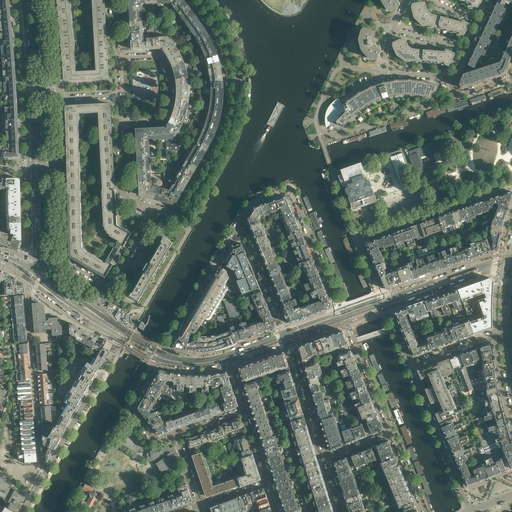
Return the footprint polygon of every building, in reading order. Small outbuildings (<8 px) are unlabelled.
[(382,0),(384,1),(383,2),(382,3),(385,7),(386,7),(388,8),(387,10),(392,12),(396,9),(396,8),(400,5),(399,5),(400,4),(397,0),(395,0),(397,2),(396,2),(394,0),(382,0)] [(179,12),(188,6),(184,1),(175,7),(179,12)] [(425,10),(424,7),(425,7),(424,3),(423,2),(420,3),(419,3),(413,4),(412,7),(412,8),(414,10),(413,11),(412,11),(413,13),(425,10)] [(492,12),(499,15),(502,17),(503,14),(505,9),(503,8),(504,5),(497,2),(495,6),(494,8),(492,12)] [(105,15),(105,3),(94,4),(94,15),(105,15)] [(71,16),(70,7),(70,5),(59,6),(59,11),(59,12),(59,13),(59,14),(60,17),(71,16)] [(183,17),(191,11),(188,6),(179,12),(183,17)] [(430,25),(432,16),(429,15),(428,16),(428,15),(430,13),(430,12),(430,11),(428,10),(428,11),(426,13),(426,12),(425,13),(425,12),(425,10),(413,13),(414,17),(415,17),(417,18),(417,20),(420,24),(421,24),(423,24),(424,25),(424,26),(429,25),(430,25)] [(186,22),(195,16),(191,11),(183,17),(186,22)] [(501,19),(498,18),(499,15),(492,12),(490,16),(490,17),(489,18),(487,22),(487,23),(494,26),(495,23),(498,25),(501,19)] [(106,26),(105,15),(94,15),(95,27),(106,26)] [(437,27),(440,17),(434,15),(434,16),(434,17),(432,16),(430,25),(432,25),(432,27),(437,27)] [(72,28),(71,19),(71,16),(60,17),(60,23),(60,25),(61,29),(72,28)] [(190,27),(199,21),(195,16),(186,22),(190,27)] [(451,31),(454,21),(448,19),(448,18),(447,17),(446,17),(446,18),(445,18),(440,17),(437,27),(439,27),(439,29),(446,29),(446,31),(450,31),(451,31)] [(194,32),(202,26),(199,21),(190,27),(192,31),(194,32)] [(467,30),(470,24),(463,21),(462,21),(461,21),(460,21),(459,21),(459,22),(454,21),(451,31),(452,31),(453,33),(457,33),(459,33),(460,35),(464,35),(466,31),(467,30)] [(496,30),(493,29),(494,26),(487,23),(485,27),(484,29),(482,33),(489,36),(491,34),(493,35),(496,30)] [(107,38),(106,26),(95,27),(96,38),(107,38)] [(197,37),(206,31),(204,29),(202,26),(194,32),(195,34),(197,37)] [(73,39),(72,28),(61,29),(61,34),(61,35),(61,36),(61,37),(62,40),(73,39)] [(374,42),(373,42),(371,42),(371,41),(373,36),(374,36),(374,37),(375,32),(371,31),(371,30),(364,28),(362,30),(362,31),(362,33),(361,34),(359,40),(360,40),(361,42),(360,44),(360,43),(360,44),(361,49),(362,49),(364,50),(363,52),(367,56),(369,57),(369,58),(369,59),(374,60),(378,56),(378,55),(380,52),(380,51),(381,50),(377,46),(376,46),(375,47),(377,49),(376,50),(375,48),(373,46),(372,46),(372,45),(374,45),(374,44),(375,44),(375,43),(375,42),(374,42)] [(207,34),(206,31),(197,37),(199,40),(200,42),(209,37),(207,34)] [(491,40),(488,39),(489,36),(482,33),(480,37),(477,44),(484,47),(486,44),(488,46),(491,40)] [(168,44),(166,42),(170,39),(168,37),(160,38),(160,48),(161,48),(163,47),(163,48),(168,44)] [(211,41),(209,37),(200,42),(200,43),(202,46),(203,48),(212,43),(211,41)] [(107,49),(107,38),(96,38),(96,50),(107,49)] [(74,51),(73,45),(73,39),(62,40),(62,46),(62,48),(63,52),(74,51)] [(175,46),(174,45),(170,39),(166,42),(168,44),(163,48),(164,49),(165,51),(166,53),(175,46)] [(406,46),(405,43),(406,43),(405,39),(403,39),(401,40),(399,40),(393,43),(393,46),(395,48),(395,49),(394,50),(395,51),(406,46)] [(140,49),(140,43),(142,42),(142,40),(132,41),(133,50),(140,49)] [(213,46),(212,43),(203,48),(204,51),(205,53),(215,49),(213,46)] [(486,51),(483,50),(484,47),(477,44),(474,50),(472,54),(479,58),(481,55),(483,56),(486,51)] [(176,48),(175,46),(166,53),(168,55),(169,57),(178,52),(178,51),(177,49),(176,48)] [(414,60),(415,51),(411,51),(411,52),(410,51),(410,50),(412,48),(412,47),(412,46),(410,46),(408,48),(407,49),(407,48),(406,46),(395,51),(397,55),(398,55),(400,55),(400,57),(404,60),(405,60),(407,60),(408,61),(408,62),(413,61),(414,60)] [(511,50),(507,48),(506,51),(503,49),(501,55),(503,56),(502,59),(510,62),(511,58),(511,57),(511,56),(511,50)] [(108,61),(107,49),(96,50),(97,61),(108,61)] [(216,52),(215,49),(205,53),(206,57),(207,59),(217,55),(217,54),(216,52)] [(436,62),(437,52),(431,51),(431,50),(429,49),(428,50),(428,51),(422,50),(421,61),(423,61),(424,62),(424,63),(428,62),(430,61),(431,63),(435,62),(436,62)] [(421,61),(422,50),(416,50),(416,51),(415,51),(414,60),(416,60),(416,62),(421,61)] [(452,60),(455,54),(446,50),(446,51),(444,50),(442,51),(442,52),(437,52),(436,62),(437,62),(438,64),(444,62),(445,64),(448,66),(451,60),(452,60)] [(75,62),(74,53),(74,51),(63,52),(63,57),(63,58),(63,59),(64,63),(75,62)] [(180,55),(178,52),(169,57),(170,60),(171,61),(172,62),(181,58),(180,56),(180,55)] [(474,68),(479,58),(472,54),(470,58),(470,59),(469,60),(469,61),(467,65),(467,64),(467,65),(474,68)] [(218,57),(217,55),(207,59),(208,61),(208,63),(209,65),(219,62),(218,59),(218,57)] [(13,70),(13,58),(2,59),(3,66),(3,71),(13,70)] [(182,59),(181,58),(172,62),(172,63),(173,65),(173,67),(174,68),(184,64),(183,62),(183,61),(182,59)] [(507,68),(507,67),(508,67),(508,66),(509,62),(510,62),(502,59),(501,62),(496,64),(500,75),(504,74),(505,73),(507,69),(507,68)] [(109,72),(108,61),(97,61),(97,70),(101,70),(101,71),(102,71),(102,73),(109,72)] [(75,73),(75,64),(75,62),(64,63),(64,72),(64,75),(71,74),(71,73),(75,73)] [(220,64),(219,62),(209,65),(210,70),(221,68),(220,67),(220,64)] [(184,65),(184,64),(174,68),(175,70),(175,72),(175,73),(186,70),(185,68),(185,67),(184,65)] [(500,75),(496,64),(486,67),(489,78),(493,77),(494,77),(495,76),(495,77),(496,76),(499,75),(500,75)] [(489,78),(486,67),(475,70),(479,82),(483,80),(483,81),(483,80),(485,80),(489,78),(489,79),(489,78)] [(221,70),(221,68),(210,70),(211,74),(211,76),(222,75),(221,72),(221,70)] [(14,82),(13,70),(3,71),(4,83),(14,82)] [(109,77),(109,72),(102,73),(102,71),(101,71),(101,70),(97,70),(97,72),(90,72),(86,72),(87,79),(108,78),(109,77)] [(187,74),(186,70),(175,73),(176,75),(176,76),(177,79),(187,77),(187,75),(187,74)] [(479,82),(475,70),(465,74),(468,85),(472,84),(473,84),(474,83),(475,83),(479,82)] [(468,85),(465,74),(463,74),(462,75),(460,81),(459,82),(459,83),(459,84),(460,87),(460,88),(461,88),(465,86),(468,85)] [(368,105),(375,101),(379,100),(383,99),(383,98),(388,97),(392,96),(396,95),(401,95),(406,95),(410,95),(414,95),(422,96),(427,97),(426,98),(431,99),(432,93),(435,94),(438,86),(425,82),(423,81),(421,81),(412,80),(410,80),(409,80),(407,80),(399,80),(397,80),(396,80),(394,81),(386,82),(386,83),(384,83),(383,83),(381,84),(373,86),(371,87),(370,87),(369,88),(359,93),(350,100),(348,100),(348,101),(347,101),(347,102),(346,103),(345,103),(341,103),(339,100),(338,101),(336,102),(334,103),(333,104),(331,106),(330,108),(329,109),(328,111),(328,113),(327,115),(327,117),(327,119),(327,121),(327,123),(327,124),(327,127),(336,120),(336,121),(336,122),(337,125),(339,123),(341,125),(344,127),(349,120),(348,119),(350,117),(351,118),(354,115),(358,112),(364,108),(364,107),(368,105)] [(15,94),(15,88),(14,82),(4,83),(4,96),(15,94)] [(488,95),(489,100),(505,94),(504,90),(488,95)] [(16,107),(15,101),(15,99),(15,94),(4,96),(5,99),(5,108),(16,107)] [(486,99),(485,94),(469,99),(471,104),(486,99)] [(467,100),(446,106),(448,113),(469,106),(467,100)] [(187,105),(188,103),(177,101),(177,104),(176,106),(176,107),(186,110),(187,109),(187,106),(187,105)] [(111,110),(110,105),(109,104),(88,105),(88,112),(99,112),(100,112),(100,110),(111,110)] [(221,111),(222,108),(211,106),(211,109),(210,111),(210,112),(220,115),(221,112),(221,111)] [(186,111),(186,110),(176,107),(175,109),(175,110),(175,112),(174,113),(185,116),(186,113),(186,111)] [(425,113),(427,120),(446,114),(444,107),(425,113)] [(111,121),(111,110),(100,110),(100,112),(99,112),(100,122),(111,121)] [(77,123),(77,113),(77,112),(74,112),(66,112),(67,124),(77,123)] [(220,117),(220,115),(210,112),(209,115),(209,118),(219,121),(219,120),(220,117)] [(184,117),(185,116),(174,113),(174,114),(173,115),(173,116),(172,118),(182,122),(184,119),(184,117)] [(495,120),(495,118),(494,116),(486,119),(487,121),(488,123),(488,122),(490,127),(497,124),(496,120),(495,120)] [(181,125),(182,122),(172,118),(172,119),(171,120),(171,121),(170,123),(179,128),(180,127),(181,125)] [(218,122),(219,121),(209,118),(208,120),(207,124),(217,127),(218,125),(218,122)] [(112,133),(111,121),(100,122),(101,133),(112,133)] [(406,126),(405,121),(390,126),(392,131),(406,126)] [(78,135),(77,123),(67,124),(67,129),(67,130),(67,131),(67,135),(78,135)] [(178,130),(179,128),(170,123),(169,125),(168,126),(168,127),(168,128),(173,131),(171,134),(175,136),(178,131),(178,130)] [(216,130),(217,127),(207,124),(206,127),(205,130),(215,134),(215,132),(216,130)] [(387,132),(385,127),(367,132),(369,138),(387,132)] [(185,142),(175,136),(171,134),(173,131),(168,128),(167,129),(165,129),(165,128),(165,138),(166,149),(159,149),(159,156),(166,156),(168,156),(177,155),(179,152),(180,150),(181,149),(185,142)] [(145,136),(144,129),(137,130),(137,139),(147,138),(147,136),(145,136)] [(152,138),(152,129),(144,129),(145,136),(147,136),(147,138),(148,138),(152,138)] [(214,136),(215,134),(205,130),(204,132),(202,135),(212,140),(213,137),(214,136)] [(17,143),(17,136),(17,131),(6,132),(6,136),(6,142),(7,143),(7,144),(17,143)] [(112,144),(112,133),(101,133),(101,145),(112,144)] [(78,146),(78,135),(67,135),(67,141),(67,142),(67,143),(68,146),(78,146)] [(211,142),(212,140),(202,135),(201,137),(199,140),(209,146),(211,142)] [(436,171),(438,171),(439,169),(438,167),(437,166),(432,154),(450,147),(452,148),(456,140),(451,137),(439,141),(439,142),(437,143),(437,141),(409,151),(410,155),(409,156),(414,170),(415,169),(418,177),(434,171),(436,171)] [(206,151),(209,146),(199,140),(199,141),(196,146),(206,151)] [(460,152),(464,144),(456,140),(452,148),(460,152)] [(17,157),(17,143),(7,144),(8,148),(3,148),(0,156),(0,157),(4,158),(5,157),(17,157)] [(113,156),(112,144),(101,145),(102,156),(113,156)] [(79,158),(78,146),(68,146),(68,152),(67,153),(67,154),(68,154),(68,158),(79,158)] [(206,151),(196,146),(193,151),(203,156),(206,151)] [(203,156),(193,151),(190,156),(199,162),(203,156)] [(411,187),(405,171),(404,167),(406,166),(402,153),(390,157),(394,166),(402,190),(411,187)] [(114,167),(113,156),(102,156),(102,168),(114,167)] [(199,162),(190,156),(187,162),(196,167),(199,162)] [(79,169),(79,158),(68,158),(68,164),(68,165),(68,166),(68,169),(79,169)] [(196,167),(187,162),(184,167),(193,172),(196,167)] [(371,186),(369,180),(369,181),(369,180),(368,180),(368,178),(370,177),(366,166),(363,167),(361,163),(341,170),(342,174),(338,176),(342,187),(345,186),(345,187),(346,188),(346,189),(345,189),(347,194),(348,194),(349,197),(348,197),(350,203),(351,202),(351,203),(352,202),(352,203),(351,204),(354,210),(376,202),(374,196),(373,196),(373,195),(374,195),(374,194),(372,189),(371,186)] [(114,179),(114,167),(102,168),(103,179),(114,179)] [(193,172),(184,167),(181,172),(190,177),(193,172)] [(79,181),(79,169),(68,169),(68,175),(68,176),(68,177),(68,181),(79,181)] [(190,177),(181,172),(178,177),(178,178),(179,179),(180,178),(187,183),(190,177)] [(183,190),(187,183),(180,178),(179,179),(175,186),(183,190)] [(18,197),(18,184),(18,179),(5,179),(4,186),(7,187),(8,191),(7,191),(7,197),(18,197)] [(115,190),(114,179),(103,179),(104,191),(115,190)] [(79,192),(79,181),(68,181),(68,187),(68,188),(69,189),(69,192),(68,193),(79,192)] [(179,197),(183,190),(175,186),(174,185),(171,191),(171,192),(179,197)] [(154,199),(157,188),(151,186),(151,187),(150,187),(148,197),(149,198),(151,199),(151,198),(154,199)] [(148,197),(150,187),(140,188),(141,196),(148,197)] [(160,200),(163,189),(157,188),(154,199),(155,199),(155,200),(157,200),(158,200),(160,200)] [(167,202),(169,191),(163,189),(160,200),(161,201),(163,202),(164,201),(167,202)] [(131,233),(117,225),(115,190),(104,191),(106,229),(106,230),(107,230),(107,231),(108,231),(108,232),(108,233),(118,239),(117,240),(119,241),(118,242),(119,243),(120,242),(124,244),(125,243),(131,233)] [(176,202),(179,197),(171,192),(171,191),(169,191),(167,202),(173,203),(174,200),(176,202)] [(509,205),(511,196),(511,192),(511,191),(496,197),(497,202),(497,203),(498,203),(498,204),(499,203),(502,201),(502,202),(509,205)] [(104,263),(81,250),(80,192),(79,192),(68,193),(69,205),(68,205),(68,207),(69,207),(69,218),(68,218),(68,220),(69,220),(69,231),(68,232),(68,233),(69,234),(69,245),(69,247),(70,247),(70,255),(71,257),(106,277),(112,267),(111,266),(106,262),(104,261),(104,263)] [(307,196),(303,198),(308,212),(313,210),(307,196)] [(19,210),(18,197),(7,197),(7,210),(19,210)] [(281,206),(289,203),(287,198),(285,197),(275,200),(278,209),(280,209),(281,206)] [(497,203),(497,202),(496,197),(486,200),(489,209),(492,208),(493,204),(497,203)] [(278,209),(275,200),(269,202),(273,214),(276,213),(275,210),(278,209)] [(489,210),(489,209),(486,200),(477,203),(481,214),(489,211),(489,210)] [(507,212),(509,205),(502,202),(502,201),(499,203),(498,204),(499,206),(498,209),(507,212)] [(273,214),(269,202),(263,204),(267,213),(270,212),(271,214),(273,214)] [(292,209),(289,203),(281,206),(280,209),(281,211),(279,212),(280,214),(292,209)] [(481,214),(477,203),(471,206),(475,216),(481,214)] [(268,216),(267,213),(263,204),(256,206),(260,216),(265,214),(265,216),(268,216)] [(260,216),(256,206),(255,207),(250,216),(254,219),(256,218),(258,219),(260,216)] [(475,216),(471,206),(464,208),(470,224),(472,223),(471,219),(472,217),(475,216)] [(470,224),(464,208),(458,210),(462,221),(464,220),(466,221),(468,224),(470,224)] [(505,219),(507,212),(498,209),(496,208),(495,212),(497,212),(495,217),(505,219)] [(295,216),(292,209),(280,214),(281,216),(283,216),(285,220),(295,216)] [(19,240),(19,210),(7,210),(8,223),(8,229),(9,229),(9,232),(9,235),(7,235),(8,234),(6,233),(2,246),(13,250),(14,249),(15,248),(16,248),(19,249),(22,242),(18,240),(19,240)] [(462,221),(458,210),(451,213),(457,228),(459,227),(458,224),(459,222),(462,221)] [(315,230),(320,228),(314,212),(310,214),(315,230)] [(457,228),(451,213),(445,215),(449,225),(451,224),(453,226),(455,229),(457,228)] [(449,225),(445,215),(438,217),(443,229),(444,233),(446,232),(445,229),(446,226),(449,225)] [(260,222),(258,219),(256,218),(254,219),(250,216),(248,220),(250,226),(260,222)] [(297,222),(295,216),(285,220),(287,224),(285,225),(286,227),(297,222)] [(443,229),(438,217),(413,226),(416,237),(417,239),(427,236),(427,235),(443,229)] [(503,227),(505,219),(495,217),(494,219),(493,219),(491,225),(493,224),(503,227)] [(264,228),(263,226),(262,227),(260,222),(250,226),(253,233),(264,228)] [(300,229),(297,222),(286,227),(287,229),(288,229),(290,233),(300,229)] [(502,232),(503,227),(493,224),(491,225),(490,229),(487,227),(485,231),(491,233),(492,236),(502,232)] [(416,237),(413,226),(406,229),(412,247),(416,246),(413,238),(416,237)] [(265,235),(263,231),(265,230),(264,228),(253,233),(256,239),(265,235)] [(303,236),(300,229),(290,233),(291,235),(287,236),(289,240),(293,238),(293,240),(303,236)] [(412,247),(406,229),(399,231),(403,241),(406,240),(409,248),(412,247)] [(323,248),(327,246),(321,230),(316,232),(323,248)] [(403,241),(399,231),(393,233),(397,245),(399,252),(403,250),(400,243),(403,241)] [(498,248),(502,232),(492,236),(490,236),(491,238),(487,239),(491,251),(497,250),(498,248)] [(397,245),(393,233),(386,236),(390,245),(393,244),(394,247),(397,245)] [(269,241),(269,239),(267,240),(265,235),(256,239),(258,246),(269,241)] [(306,244),(303,236),(293,240),(294,242),(291,243),(292,247),(296,246),(296,248),(306,244)] [(390,245),(386,236),(379,238),(382,247),(383,247),(390,245)] [(142,298),(171,247),(171,246),(173,243),(166,239),(166,238),(163,237),(161,241),(163,243),(150,264),(148,263),(148,264),(142,260),(146,254),(141,251),(130,269),(135,272),(139,266),(144,269),(144,270),(146,271),(134,292),(132,291),(129,296),(131,297),(132,297),(138,301),(140,298),(141,298),(142,298)] [(347,237),(342,239),(348,255),(353,253),(347,237)] [(382,247),(379,238),(367,243),(366,244),(369,251),(378,248),(382,247)] [(491,251),(487,239),(481,241),(485,254),(491,251)] [(115,265),(122,252),(125,247),(124,246),(125,243),(124,244),(120,242),(119,243),(118,242),(116,241),(113,246),(114,247),(109,256),(108,256),(105,260),(107,261),(106,262),(111,266),(112,267),(113,264),(115,265)] [(270,248),(269,244),(270,243),(269,241),(258,246),(261,252),(270,248)] [(485,254),(481,241),(475,244),(479,256),(485,254)] [(259,288),(241,243),(234,246),(233,245),(222,264),(226,267),(227,266),(232,269),(232,268),(236,270),(235,272),(239,280),(237,281),(242,294),(254,290),(259,288)] [(309,251),(306,244),(296,248),(297,249),(294,251),(295,255),(299,253),(299,255),(309,251)] [(479,256),(475,244),(470,245),(470,247),(468,248),(468,249),(471,258),(479,256)] [(329,247),(325,249),(331,264),(335,262),(329,247)] [(430,256),(429,251),(427,247),(422,249),(430,273),(436,271),(430,256)] [(464,261),(461,252),(458,253),(456,247),(453,248),(458,263),(464,261)] [(275,254),(274,252),(272,253),(270,248),(261,252),(264,259),(275,254)] [(382,255),(380,249),(378,249),(378,248),(369,251),(372,258),(380,255),(382,255)] [(458,263),(453,248),(450,249),(452,255),(449,256),(453,265),(458,263)] [(471,258),(468,249),(465,251),(464,248),(460,249),(461,252),(464,261),(471,258)] [(430,273),(422,249),(416,251),(417,254),(419,260),(425,275),(430,273)] [(312,258),(309,251),(299,255),(300,257),(297,258),(298,262),(302,260),(302,262),(312,258)] [(453,265),(449,256),(447,257),(445,251),(442,252),(447,267),(453,265)] [(447,267),(442,252),(439,253),(441,259),(438,260),(441,269),(447,267)] [(276,261),(274,257),(276,256),(275,254),(264,259),(266,265),(276,261)] [(383,263),(381,257),(380,255),(372,258),(375,266),(383,263)] [(441,269),(438,260),(435,261),(433,255),(430,256),(436,271),(437,271),(441,269)] [(355,256),(349,258),(355,274),(361,271),(355,256)] [(46,258),(43,260),(48,267),(51,265),(46,258)] [(312,258),(302,262),(299,264),(300,265),(303,264),(306,271),(316,266),(312,258)] [(425,275),(419,260),(416,261),(419,267),(416,268),(419,277),(425,275)] [(280,267),(279,265),(278,266),(276,261),(266,265),(269,272),(280,267)] [(386,274),(384,269),(385,269),(383,263),(375,266),(380,277),(386,275),(386,274)] [(419,277),(416,268),(413,269),(411,263),(408,264),(409,267),(413,279),(419,277)] [(336,264),(332,265),(338,283),(342,281),(336,264)] [(319,275),(316,266),(306,271),(309,277),(305,279),(306,280),(309,279),(319,275)] [(413,279),(409,267),(406,268),(406,266),(403,267),(408,281),(413,279)] [(281,274),(279,270),(281,269),(280,267),(269,272),(272,278),(281,274)] [(408,281),(403,267),(400,268),(400,270),(398,271),(402,283),(408,281)] [(209,318),(228,286),(224,284),(228,277),(225,271),(220,268),(194,312),(204,318),(204,319),(205,319),(209,318)] [(402,283),(398,271),(397,270),(392,272),(396,285),(402,283)] [(362,272),(358,273),(364,289),(368,287),(362,272)] [(396,285),(392,272),(386,274),(386,275),(391,287),(396,285)] [(0,295),(16,294),(14,278),(8,274),(7,276),(7,282),(3,282),(3,284),(0,284),(0,287),(0,288),(0,287),(0,295)] [(284,281),(281,274),(272,278),(274,284),(284,281)] [(303,288),(322,281),(319,275),(309,279),(311,282),(302,285),(303,288)] [(391,287),(386,275),(380,277),(384,288),(386,289),(391,287)] [(492,307),(492,299),(492,295),(493,290),(493,284),(493,280),(491,279),(490,278),(458,290),(463,306),(466,313),(467,317),(468,318),(474,334),(492,327),(492,322),(492,316),(492,307)] [(287,287),(284,281),(274,284),(277,291),(287,287)] [(324,287),(322,281),(303,288),(304,291),(313,288),(314,291),(324,287)] [(339,284),(344,296),(348,294),(343,282),(339,284)] [(289,293),(287,287),(277,291),(280,297),(289,293)] [(324,287),(314,291),(313,291),(315,298),(319,296),(327,293),(324,287)] [(463,306),(458,290),(452,292),(458,308),(459,311),(461,310),(460,307),(463,306)] [(263,296),(261,291),(247,297),(248,300),(253,297),(254,300),(263,296)] [(240,314),(233,295),(228,292),(223,301),(224,302),(230,318),(233,316),(240,314)] [(458,308),(452,292),(446,294),(450,303),(452,302),(455,309),(458,308)] [(292,300),(289,293),(280,297),(283,304),(292,300)] [(331,302),(329,299),(327,293),(319,296),(321,301),(323,300),(323,301),(327,310),(332,308),(332,307),(330,302),(331,302)] [(447,304),(450,303),(446,294),(441,296),(447,314),(450,313),(447,304)] [(251,307),(265,302),(263,296),(254,300),(255,303),(250,305),(251,307)] [(447,314),(441,296),(435,298),(438,307),(440,312),(443,311),(444,315),(447,314)] [(438,307),(435,298),(429,300),(435,316),(438,315),(435,308),(438,307)] [(298,305),(295,299),(292,300),(283,304),(285,310),(292,308),(298,305)] [(435,316),(429,300),(424,302),(427,311),(430,310),(432,317),(435,316)] [(327,310),(323,301),(319,303),(319,302),(316,303),(319,313),(327,310)] [(267,307),(265,302),(251,307),(252,310),(257,308),(258,310),(267,307)] [(427,311),(424,302),(418,304),(420,310),(421,310),(422,312),(421,312),(423,317),(428,315),(427,311)] [(61,335),(60,320),(60,318),(48,319),(48,321),(44,321),(43,307),(39,303),(32,304),(34,333),(45,332),(45,329),(50,329),(50,331),(51,331),(51,335),(58,335),(59,352),(62,352),(61,335)] [(319,313),(316,303),(308,306),(312,315),(319,313)] [(420,313),(419,310),(420,310),(418,304),(412,306),(417,318),(417,319),(423,317),(421,312),(420,313)] [(312,315),(308,306),(301,308),(304,318),(312,315)] [(417,318),(412,306),(407,308),(409,314),(411,320),(417,318)] [(271,314),(267,307),(258,310),(261,317),(262,318),(263,318),(271,314)] [(296,321),(293,312),(292,308),(285,310),(290,322),(292,322),(296,321)] [(304,318),(301,308),(296,310),(297,311),(293,312),(296,321),(304,318)] [(409,314),(407,308),(396,312),(395,314),(396,318),(406,315),(409,314)] [(204,318),(194,312),(190,319),(199,324),(201,321),(202,322),(204,319),(204,318)] [(474,334),(468,318),(466,319),(465,318),(467,317),(466,313),(461,315),(469,336),(474,334)] [(276,327),(271,314),(263,318),(264,322),(268,331),(275,328),(276,327)] [(408,323),(405,318),(407,317),(406,315),(396,318),(400,326),(408,323)] [(469,336),(461,315),(456,316),(460,325),(464,337),(469,336)] [(200,325),(199,324),(190,319),(186,325),(196,331),(197,328),(198,328),(200,325)] [(75,338),(80,328),(68,322),(69,333),(71,334),(71,335),(74,336),(74,337),(75,338)] [(254,336),(251,326),(248,327),(246,322),(243,323),(248,338),(254,336)] [(268,331),(264,322),(262,323),(262,322),(257,324),(257,322),(254,324),(254,325),(251,326),(254,336),(268,331)] [(454,341),(450,329),(449,329),(447,322),(443,324),(444,328),(450,343),(454,341)] [(248,338),(243,323),(237,325),(239,330),(242,340),(248,338)] [(410,329),(408,323),(400,326),(403,334),(412,331),(411,329),(410,329)] [(194,333),(196,331),(186,325),(182,332),(189,336),(190,336),(191,335),(192,335),(193,333),(193,334),(194,333)] [(464,337),(460,325),(455,327),(459,339),(464,337)] [(242,340),(239,330),(236,331),(234,326),(230,327),(232,331),(236,342),(242,340)] [(459,339),(455,327),(450,329),(454,341),(459,339)] [(82,341),(87,331),(80,328),(75,338),(82,341)] [(450,343),(444,328),(442,329),(443,331),(440,332),(445,344),(450,343)] [(89,345),(94,335),(87,331),(82,341),(89,345)] [(236,342),(232,331),(228,332),(228,333),(225,334),(229,345),(236,342)] [(351,350),(346,339),(343,331),(342,331),(337,333),(339,339),(340,339),(341,341),(340,342),(342,347),(344,346),(346,352),(351,350)] [(414,339),(412,334),(413,334),(412,331),(403,334),(406,342),(414,339)] [(189,339),(189,336),(182,332),(177,340),(182,343),(184,343),(185,342),(188,342),(188,339),(189,339)] [(445,344),(440,332),(435,334),(440,346),(445,344)] [(339,342),(338,339),(339,339),(337,333),(331,335),(336,347),(339,346),(339,348),(342,347),(340,342),(339,342)] [(229,345),(225,334),(222,336),(222,335),(219,335),(219,336),(220,348),(229,345)] [(440,346),(435,334),(431,336),(435,348),(440,346)] [(97,349),(102,339),(94,335),(89,345),(97,349)] [(336,347),(331,335),(326,337),(328,344),(329,344),(330,346),(329,346),(331,351),(333,350),(333,349),(336,347)] [(435,348),(431,336),(426,338),(431,350),(435,348)] [(328,344),(326,337),(320,339),(325,351),(328,350),(328,352),(331,351),(329,346),(328,347),(328,344)] [(206,350),(205,338),(201,338),(201,339),(198,339),(198,341),(199,351),(205,350),(206,350)] [(431,350),(426,338),(421,339),(421,338),(416,340),(416,339),(414,339),(406,342),(412,355),(414,356),(431,350)] [(104,359),(112,345),(111,343),(102,339),(97,349),(99,350),(97,355),(104,359)] [(325,351),(320,339),(315,341),(317,348),(318,348),(319,350),(318,350),(320,355),(323,354),(322,352),(325,351)] [(189,350),(188,343),(188,342),(185,342),(184,343),(182,343),(177,340),(174,345),(175,345),(176,348),(181,349),(187,350),(189,350)] [(198,341),(194,341),(194,342),(190,342),(190,343),(188,343),(189,350),(192,351),(199,351),(198,341)] [(317,351),(316,348),(317,348),(315,341),(309,343),(314,355),(316,354),(317,356),(320,355),(318,350),(317,351)] [(314,358),(314,355),(309,343),(304,345),(307,355),(309,354),(311,358),(313,357),(313,358),(314,358)] [(495,362),(493,345),(490,344),(469,351),(474,363),(476,363),(482,363),(495,362)] [(307,355),(304,345),(299,346),(298,347),(298,348),(302,359),(308,357),(307,355)] [(344,353),(339,355),(338,355),(339,358),(338,359),(340,361),(344,360),(344,358),(346,358),(346,359),(353,356),(351,350),(346,352),(344,353)] [(474,363),(469,351),(465,353),(469,364),(474,363)] [(290,371),(284,353),(282,352),(278,354),(280,359),(281,359),(282,362),(281,362),(283,368),(285,367),(287,372),(290,371)] [(373,353),(368,355),(375,372),(379,370),(373,353)] [(469,364),(465,353),(460,355),(464,366),(469,364)] [(280,363),(279,360),(280,359),(278,354),(272,356),(277,368),(280,367),(281,368),(283,368),(281,362),(280,363)] [(319,366),(318,362),(316,363),(315,360),(314,358),(313,358),(313,357),(311,358),(309,354),(307,355),(308,357),(302,359),(302,361),(304,367),(306,374),(313,371),(316,370),(322,368),(321,366),(319,366)] [(84,394),(95,375),(94,374),(100,364),(101,364),(104,359),(97,355),(92,363),(91,365),(86,362),(63,401),(68,404),(76,408),(82,397),(81,396),(83,393),(84,394)] [(473,389),(472,386),(470,380),(467,374),(464,366),(460,355),(449,359),(462,394),(473,389)] [(277,368),(272,356),(267,358),(269,363),(270,363),(271,366),(270,366),(272,372),(274,371),(274,370),(277,368)] [(353,356),(346,359),(344,360),(340,361),(338,362),(339,366),(345,363),(346,366),(355,362),(353,356)] [(269,367),(268,364),(269,363),(267,358),(261,360),(266,373),(269,371),(269,372),(272,372),(270,366),(269,367)] [(466,403),(462,394),(449,359),(418,370),(422,379),(430,375),(432,379),(431,379),(432,382),(433,382),(434,386),(426,389),(432,403),(440,399),(442,403),(441,403),(442,406),(443,406),(444,410),(436,413),(439,421),(456,414),(458,420),(469,416),(470,415),(469,415),(466,408),(464,403),(466,403)] [(266,373),(261,360),(255,362),(257,368),(259,367),(260,370),(258,370),(260,376),(263,375),(262,374),(266,373)] [(257,371),(256,368),(257,368),(255,362),(250,364),(254,377),(258,375),(258,377),(260,376),(258,370),(257,371)] [(343,374),(358,368),(355,362),(346,366),(347,368),(341,371),(343,374)] [(254,377),(250,364),(244,366),(246,372),(247,371),(248,374),(247,375),(248,379),(254,377)] [(261,386),(260,384),(258,384),(257,381),(248,383),(247,379),(248,379),(247,375),(246,375),(245,372),(246,372),(244,366),(240,368),(240,367),(239,369),(243,381),(244,385),(246,391),(252,389),(251,388),(254,387),(254,388),(259,387),(261,386)] [(322,375),(321,372),(323,371),(322,368),(316,370),(316,371),(314,372),(313,371),(306,374),(308,380),(321,376),(322,375)] [(360,373),(358,368),(343,374),(344,377),(350,374),(351,377),(360,373)] [(497,374),(496,368),(483,369),(479,370),(477,370),(474,371),(472,372),(467,374),(470,380),(474,379),(477,378),(484,376),(497,374)] [(175,381),(175,374),(169,372),(165,371),(161,370),(160,371),(157,375),(168,382),(169,380),(171,380),(171,381),(175,381)] [(290,371),(287,372),(277,375),(279,378),(276,379),(277,381),(282,380),(282,379),(285,378),(285,379),(292,377),(290,371)] [(231,384),(227,373),(227,372),(220,374),(223,382),(224,386),(231,384)] [(344,386),(362,379),(360,373),(351,377),(352,379),(343,383),(344,386)] [(382,373),(377,375),(384,392),(389,390),(382,373)] [(223,382),(220,374),(213,375),(213,388),(218,386),(218,385),(222,383),(223,382)] [(498,380),(497,374),(484,376),(477,378),(474,379),(470,380),(472,386),(477,385),(482,384),(498,380)] [(171,398),(171,384),(168,382),(157,375),(150,387),(171,399),(171,398)] [(319,384),(318,380),(319,380),(320,380),(322,380),(321,376),(308,380),(310,386),(319,384)] [(365,384),(362,379),(344,386),(346,389),(354,385),(355,388),(365,384)] [(499,387),(498,380),(482,384),(484,390),(486,390),(499,387)] [(31,389),(30,384),(30,381),(18,382),(19,390),(31,389)] [(295,387),(293,382),(285,384),(286,387),(281,389),(281,391),(295,387)] [(231,384),(224,386),(222,387),(221,388),(223,395),(233,392),(231,384)] [(325,389),(324,385),(322,386),(321,387),(320,387),(319,384),(310,386),(312,393),(325,389)] [(352,396),(367,390),(365,384),(355,388),(356,391),(351,393),(352,396)] [(5,398),(8,391),(7,391),(0,386),(0,399),(2,400),(3,401),(5,397),(5,398)] [(171,399),(150,387),(147,392),(157,398),(168,404),(171,399)] [(261,393),(259,387),(254,388),(255,389),(252,390),(252,389),(246,391),(248,397),(254,395),(259,393),(261,393)] [(306,425),(295,387),(281,391),(279,391),(279,393),(282,392),(293,428),(291,429),(291,430),(293,429),(306,425)] [(500,393),(499,387),(486,390),(487,396),(500,393)] [(323,397),(322,393),(323,393),(324,394),(326,393),(325,389),(312,393),(314,400),(323,397)] [(370,396),(367,390),(352,396),(354,400),(361,397),(362,399),(370,396)] [(155,400),(157,398),(147,392),(145,397),(159,405),(160,403),(155,400)] [(236,400),(233,392),(223,395),(226,403),(236,400)] [(392,408),(397,406),(390,392),(386,394),(392,408)] [(261,399),(259,393),(254,395),(248,397),(250,403),(254,402),(261,399)] [(501,399),(500,393),(487,396),(488,399),(484,400),(485,403),(501,399)] [(357,407),(358,407),(372,401),(370,396),(362,399),(363,402),(356,404),(357,407)] [(159,405),(145,397),(142,401),(152,407),(153,404),(158,407),(159,405)] [(329,402),(328,398),(326,399),(325,400),(325,401),(323,397),(314,400),(316,406),(329,402)] [(263,406),(261,399),(254,402),(250,403),(252,409),(263,406)] [(504,410),(503,404),(502,404),(501,399),(485,403),(488,415),(504,410)] [(238,406),(236,400),(226,403),(219,406),(221,412),(238,406)] [(150,409),(152,407),(142,401),(138,408),(144,416),(151,414),(150,412),(151,410),(150,409)] [(374,407),(372,401),(358,407),(360,413),(374,407)] [(328,410),(327,408),(331,406),(329,402),(316,406),(318,413),(328,410)] [(221,412),(219,406),(218,404),(215,405),(215,403),(211,405),(211,406),(209,407),(212,416),(221,412)] [(71,417),(72,414),(76,408),(68,404),(62,414),(61,414),(56,423),(58,424),(59,424),(65,428),(70,419),(68,418),(69,416),(71,417)] [(265,412),(263,406),(252,409),(254,415),(265,412)] [(351,417),(348,411),(346,412),(344,406),(342,407),(344,413),(346,412),(348,418),(351,417)] [(212,416),(209,407),(206,408),(206,407),(202,408),(202,410),(200,411),(203,419),(212,416)] [(377,413),(374,407),(360,413),(363,419),(365,418),(377,413)] [(203,419),(200,411),(197,412),(197,410),(192,412),(193,413),(191,414),(194,422),(203,419)] [(334,416),(332,412),(330,413),(330,414),(329,414),(328,410),(318,413),(321,420),(334,416)] [(506,417),(504,410),(488,415),(484,416),(486,421),(487,420),(487,419),(492,418),(492,417),(494,416),(495,421),(506,417)] [(398,425),(402,423),(397,411),(393,413),(398,425)] [(147,420),(160,416),(162,415),(161,412),(156,414),(155,412),(151,414),(144,416),(147,420)] [(267,418),(265,412),(254,415),(256,422),(267,418)] [(350,424),(348,418),(346,412),(344,413),(342,413),(334,416),(321,420),(330,450),(331,450),(331,451),(356,440),(352,429),(350,424)] [(194,422),(191,414),(188,415),(188,413),(183,415),(184,416),(181,417),(185,426),(194,422)] [(379,419),(377,413),(365,418),(368,423),(379,419)] [(453,422),(458,420),(456,414),(439,421),(442,427),(453,422)] [(163,421),(162,418),(161,419),(160,416),(147,420),(151,425),(163,421)] [(185,426),(181,417),(179,418),(178,417),(176,418),(174,418),(175,420),(172,421),(175,429),(185,426)] [(244,427),(240,417),(237,418),(236,420),(227,423),(226,422),(224,423),(228,433),(230,432),(232,433),(239,430),(240,429),(244,427)] [(487,431),(508,424),(506,417),(495,421),(478,426),(474,428),(477,434),(483,432),(487,431)] [(269,424),(267,418),(256,422),(258,428),(269,424)] [(175,429),(172,421),(172,419),(168,421),(167,423),(168,426),(166,427),(168,432),(175,429)] [(381,424),(379,419),(368,423),(370,429),(381,424)] [(165,426),(163,421),(151,425),(155,430),(165,426)] [(445,433),(464,425),(464,423),(462,422),(455,425),(453,422),(442,427),(445,433)] [(228,433),(224,423),(223,423),(222,425),(219,426),(218,428),(210,431),(208,430),(204,432),(208,442),(212,440),(214,441),(221,438),(222,437),(225,435),(226,434),(228,433)] [(61,435),(65,429),(64,429),(65,428),(59,424),(58,424),(41,425),(42,437),(59,437),(59,436),(60,436),(60,435),(61,435)] [(271,431),(269,424),(258,428),(260,434),(271,431)] [(367,436),(384,429),(381,424),(370,429),(364,431),(367,436)] [(510,430),(508,424),(487,431),(488,433),(497,430),(498,434),(510,430)] [(292,435),(308,430),(307,425),(306,425),(293,429),(294,432),(292,432),(292,435)] [(367,436),(364,431),(362,425),(357,427),(361,438),(367,436)] [(407,445),(412,442),(405,425),(400,427),(407,445)] [(457,432),(465,429),(465,428),(464,425),(445,433),(447,439),(458,434),(457,432)] [(168,432),(166,427),(166,426),(165,426),(155,430),(159,435),(168,432)] [(361,438),(357,427),(352,429),(356,440),(361,438)] [(309,434),(308,430),(292,435),(293,437),(295,436),(296,438),(309,434)] [(482,446),(511,436),(510,432),(510,430),(498,434),(485,438),(480,440),(482,446)] [(273,437),(271,431),(260,434),(262,440),(273,437)] [(208,442),(204,432),(201,433),(200,435),(192,438),(190,437),(186,438),(190,448),(194,447),(196,448),(203,445),(204,443),(208,442)] [(295,443),(311,438),(309,434),(296,438),(297,440),(294,441),(295,443)] [(450,445),(468,438),(467,436),(465,435),(460,438),(458,434),(447,439),(450,445)] [(250,449),(248,445),(247,440),(248,439),(247,435),(236,438),(238,443),(237,444),(239,452),(241,452),(243,457),(253,454),(251,450),(250,449)] [(263,445),(279,440),(278,438),(275,438),(275,436),(273,437),(262,440),(263,445)] [(494,449),(511,441),(511,437),(511,436),(482,446),(485,452),(494,449)] [(52,450),(59,437),(42,437),(43,445),(47,447),(52,450)] [(312,443),(311,438),(295,443),(296,445),(298,445),(299,447),(312,443)] [(464,447),(462,444),(468,442),(469,440),(468,438),(450,445),(452,451),(464,447)] [(277,445),(277,443),(279,442),(279,440),(263,445),(265,449),(277,445)] [(391,446),(388,440),(372,447),(373,451),(377,449),(378,451),(379,451),(391,446)] [(496,454),(511,448),(511,441),(494,449),(496,454)] [(298,452),(313,447),(312,443),(299,447),(299,449),(297,450),(298,452)] [(234,473),(225,445),(223,446),(232,474),(234,473)] [(266,453),(281,448),(281,446),(278,447),(277,445),(265,449),(266,453)] [(393,452),(391,446),(379,451),(380,454),(380,453),(381,456),(393,452)] [(413,461),(417,459),(412,446),(407,448),(413,461)] [(47,462),(51,454),(53,450),(52,450),(47,447),(44,454),(44,461),(47,462)] [(178,471),(176,466),(177,465),(177,464),(178,463),(179,462),(178,462),(177,459),(176,459),(176,457),(178,455),(176,452),(174,447),(171,448),(169,448),(168,449),(167,447),(165,447),(162,448),(162,449),(161,449),(156,450),(153,447),(151,448),(147,451),(148,453),(146,454),(148,456),(147,456),(148,457),(147,458),(148,459),(148,461),(149,462),(151,462),(152,461),(154,462),(158,459),(158,458),(159,458),(160,460),(161,460),(162,459),(163,458),(163,457),(164,458),(166,458),(167,457),(168,459),(167,460),(168,462),(167,462),(167,463),(166,464),(167,466),(168,466),(168,467),(167,468),(168,469),(167,469),(167,470),(166,470),(166,472),(167,473),(166,474),(167,477),(168,477),(169,477),(172,477),(172,475),(177,473),(176,472),(177,472),(178,471)] [(315,451),(313,447),(298,452),(298,454),(301,453),(301,455),(315,451)] [(376,458),(374,453),(373,451),(372,447),(366,449),(371,460),(376,458)] [(455,458),(475,449),(474,447),(473,447),(465,450),(464,447),(452,451),(455,458)] [(280,454),(279,451),(282,451),(281,448),(266,453),(267,457),(280,454)] [(511,448),(496,454),(491,457),(488,459),(494,475),(511,468),(511,448)] [(371,460),(366,449),(361,451),(366,463),(371,460)] [(469,459),(468,456),(475,453),(476,452),(475,449),(455,458),(457,464),(466,460),(469,459)] [(300,460),(316,456),(315,451),(301,455),(302,458),(300,458),(300,460)] [(366,463),(361,451),(356,453),(361,465),(366,463)] [(213,486),(212,485),(201,453),(202,452),(192,455),(205,493),(206,494),(206,495),(207,496),(208,496),(209,496),(209,497),(210,497),(211,497),(212,496),(218,494),(217,493),(221,492),(221,494),(235,489),(234,488),(237,487),(237,488),(240,487),(237,478),(213,486)] [(395,457),(393,452),(381,456),(383,459),(382,460),(383,462),(395,457)] [(361,465),(356,453),(351,455),(353,461),(355,465),(355,466),(357,471),(360,470),(362,469),(363,470),(361,465)] [(261,479),(253,454),(243,457),(241,458),(246,474),(237,477),(237,478),(240,487),(261,479)] [(269,462),(284,457),(283,455),(281,456),(280,454),(267,457),(269,462)] [(351,462),(353,461),(351,455),(334,462),(334,463),(335,468),(348,463),(351,462)] [(317,460),(316,456),(300,460),(301,463),(303,462),(304,464),(317,460)] [(283,462),(282,460),(285,459),(284,457),(269,462),(270,466),(283,462)] [(397,463),(395,457),(383,462),(382,462),(384,468),(397,463)] [(494,475),(488,459),(485,460),(487,465),(488,466),(485,468),(489,477),(494,475)] [(303,469),(319,464),(317,460),(304,464),(305,466),(302,467),(303,469)] [(467,469),(465,464),(467,463),(466,460),(457,464),(461,472),(467,469)] [(413,463),(419,475),(423,474),(417,461),(413,463)] [(272,470),(287,466),(286,464),(283,464),(283,462),(270,466),(272,470)] [(337,473),(350,468),(348,463),(335,468),(337,473)] [(400,468),(397,463),(384,468),(386,474),(400,468)] [(320,469),(319,464),(303,469),(304,471),(306,471),(307,473),(320,469)] [(489,477),(485,468),(484,464),(480,465),(480,464),(477,465),(478,466),(483,480),(489,477)] [(285,471),(285,469),(287,468),(287,466),(272,470),(273,475),(285,471)] [(353,473),(357,471),(355,466),(350,468),(337,473),(339,479),(352,473),(353,473)] [(483,480),(478,466),(476,467),(476,468),(473,470),(476,477),(478,482),(483,480)] [(402,474),(400,468),(386,474),(388,479),(402,474)] [(306,478),(321,473),(320,469),(307,473),(307,475),(305,475),(306,478)] [(470,476),(467,469),(461,472),(464,481),(473,478),(472,475),(470,476)] [(288,470),(285,471),(273,475),(276,483),(288,479),(291,479),(288,470)] [(323,477),(321,473),(306,478),(306,480),(309,479),(309,481),(323,477)] [(340,484),(354,478),(353,473),(352,473),(339,479),(340,484)] [(391,485),(404,479),(402,474),(388,479),(391,485)] [(424,489),(426,496),(432,493),(424,475),(420,477),(425,489),(424,489)] [(308,486),(324,482),(323,477),(309,481),(310,484),(308,484),(308,486)] [(478,482),(476,477),(473,478),(464,481),(466,485),(468,486),(478,482)] [(0,496),(2,498),(8,486),(9,484),(10,485),(11,485),(3,481),(4,479),(3,478),(2,480),(0,483),(0,496)] [(342,489),(356,483),(354,478),(340,484),(342,489)] [(277,487),(292,483),(291,481),(289,481),(288,479),(276,483),(277,487)] [(407,485),(404,479),(391,485),(393,490),(407,485)] [(312,490),(325,486),(324,482),(308,486),(309,488),(311,488),(312,490)] [(291,488),(293,487),(292,483),(277,487),(278,492),(291,488)] [(344,494),(357,489),(356,483),(342,489),(344,494)] [(10,503),(15,492),(16,490),(17,491),(17,490),(9,486),(10,485),(9,484),(8,486),(2,498),(7,503),(7,501),(10,503)] [(89,511),(97,496),(95,489),(86,484),(83,489),(89,492),(91,497),(88,503),(83,501),(80,506),(89,511)] [(188,489),(186,484),(182,486),(177,487),(179,492),(183,491),(188,489)] [(395,496),(409,490),(407,485),(393,490),(395,496)] [(311,495),(326,490),(325,486),(312,490),(312,492),(310,493),(311,495)] [(266,494),(264,489),(263,488),(254,491),(256,497),(266,494)] [(280,496),(295,491),(294,489),(291,490),(291,488),(278,492),(280,496)] [(345,500),(359,494),(357,489),(344,494),(345,500)] [(328,494),(326,490),(311,495),(312,497),(314,496),(314,498),(328,494)] [(411,496),(409,490),(395,496),(398,501),(411,496)] [(293,497),(293,494),(295,494),(295,491),(280,496),(281,500),(293,497)] [(18,506),(20,501),(22,502),(25,497),(15,492),(10,503),(8,507),(16,511),(19,507),(18,506)] [(252,503),(250,499),(248,493),(243,496),(246,505),(252,503)] [(185,504),(183,496),(182,495),(179,496),(178,494),(176,495),(177,497),(180,506),(182,505),(184,504),(185,504)] [(267,499),(267,498),(266,494),(256,497),(252,499),(253,503),(257,502),(257,503),(267,499)] [(306,502),(306,501),(304,497),(303,494),(301,494),(301,495),(297,498),(294,499),(293,497),(281,500),(284,509),(296,505),(295,503),(298,502),(303,502),(303,503),(306,502)] [(314,503),(329,499),(328,494),(314,498),(315,501),(313,501),(314,503)] [(347,505),(360,499),(359,494),(345,500),(347,505)] [(180,506),(177,497),(175,498),(174,495),(171,496),(175,507),(178,507),(180,506)] [(192,500),(191,495),(185,497),(185,496),(183,496),(185,504),(188,503),(189,503),(189,502),(191,502),(192,502),(192,500)] [(248,511),(246,505),(243,496),(220,504),(223,511),(237,511),(242,510),(242,511),(248,511)] [(414,502),(411,496),(398,501),(400,507),(403,506),(414,502)] [(155,511),(152,503),(151,500),(150,498),(146,500),(150,511),(155,511)] [(171,509),(167,500),(165,501),(164,498),(162,499),(166,511),(168,510),(170,509),(171,509)] [(267,499),(257,503),(256,504),(257,508),(256,509),(257,510),(260,509),(269,505),(267,499)] [(330,503),(329,499),(314,503),(314,505),(316,505),(317,507),(330,503)] [(348,510),(362,504),(360,499),(347,505),(348,510)] [(150,511),(146,500),(136,504),(139,511),(150,511)] [(416,506),(414,502),(403,506),(405,511),(410,509),(416,506)] [(0,511),(14,511),(4,506),(0,503),(0,511)] [(316,511),(332,507),(330,503),(317,507),(318,509),(316,510),(316,511)]
